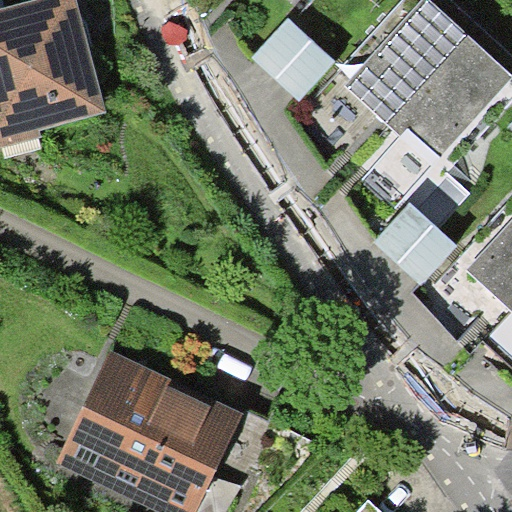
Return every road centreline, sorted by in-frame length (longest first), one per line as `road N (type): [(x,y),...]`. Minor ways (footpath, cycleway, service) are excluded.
road 1 (residential): [(431,415),(243,154),(163,0)]
road 2 (residential): [(431,415),(327,383),(0,221)]
